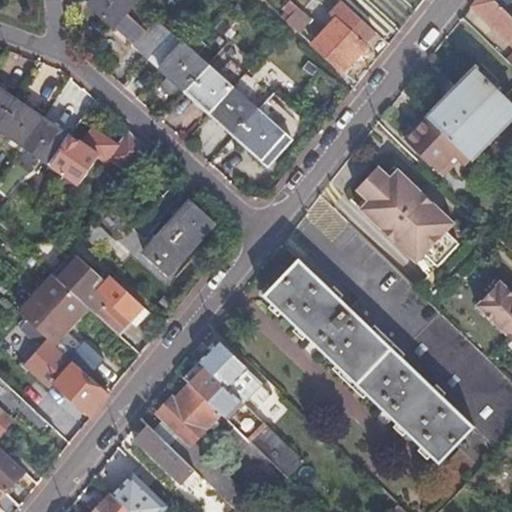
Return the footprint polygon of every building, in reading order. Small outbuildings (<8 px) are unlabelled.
[(136,1),(135,0),(92,0),(89,4),(150,56),(170,34),(171,32),(157,19),(136,1)] [(511,66),(511,19),(492,0),(476,0),(472,6),(511,46),(511,53),(506,60),(511,65),(511,66)] [(342,1),(335,9),(366,37),(373,29),(342,1)] [(298,31),(310,18),(299,8),(286,21),(298,31)] [(366,37),(335,9),(330,14),(335,18),(324,30),(355,58),(367,46),(362,42),(366,37)] [(355,58),(324,30),(312,43),(343,71),(355,58)] [(150,56),(148,59),(169,78),(163,85),(172,93),(178,86),(185,92),(207,67),(170,34),(150,56)] [(185,92),(210,115),(233,90),(207,67),(185,92)] [(511,104),(474,67),(426,116),(432,122),(468,157),(472,161),(511,118),(511,104)] [(210,115),(235,137),(258,112),(233,90),(210,115)] [(0,120),(14,100),(0,91),(0,120)] [(41,119),(14,100),(0,120),(0,131),(22,147),(41,119)] [(258,112),(235,137),(260,159),(268,166),(290,141),(283,134),(258,112)] [(22,147),(50,166),(69,137),(41,119),(22,147)] [(468,157),(432,122),(410,145),(443,177),(449,171),(459,160),(469,169),(474,163),(472,161),(468,157)] [(127,175),(148,151),(126,130),(114,146),(90,130),(80,145),(69,137),(50,166),(78,185),(97,157),(105,162),(106,160),(127,175)] [(393,166),(386,175),(390,178),(397,170),(393,166)] [(390,178),(386,175),(377,167),(356,190),(364,198),(368,202),(360,210),(415,263),(424,255),(436,268),(460,243),(447,231),(454,224),(397,170),(390,178)] [(368,202),(364,198),(356,206),(360,210),(368,202)] [(165,228),(191,251),(213,225),(188,202),(165,228)] [(86,237),(107,256),(118,244),(96,226),(86,237)] [(168,277),(191,251),(165,228),(150,244),(142,253),(168,277)] [(87,307),(123,339),(135,326),(141,331),(153,317),(147,312),(110,278),(106,282),(80,258),(58,282),(87,307)] [(264,296),(436,462),(472,426),(298,260),(264,296)] [(21,314),(28,321),(54,344),(87,307),(58,282),(55,279),(21,314)] [(476,306),(508,337),(508,336),(511,339),(511,293),(500,282),(476,306)] [(475,363),(474,339),(452,340),(451,315),(428,316),(430,362),(460,361),(461,392),(499,391),(498,362),(475,363)] [(55,383),(92,418),(110,395),(54,344),(28,321),(20,330),(66,371),(55,383)] [(220,343),(201,363),(244,405),(263,384),(220,343)] [(227,421),(244,405),(201,363),(184,380),(190,386),(222,416),(227,421)] [(47,444),(57,432),(0,379),(0,437),(0,438),(18,418),(47,444)] [(159,415),(161,418),(192,447),(195,443),(222,416),(190,386),(176,401),(174,399),(159,415)] [(218,494),(231,480),(195,443),(192,447),(161,418),(150,430),(204,481),(218,494)] [(272,464),(287,478),(303,461),(266,426),(250,443),(272,464)] [(147,427),(134,442),(135,443),(182,486),(190,477),(198,486),(204,481),(150,430),(149,429),(148,428),(147,427)] [(256,480),(272,464),(250,443),(236,430),(220,446),(256,480)] [(0,488),(6,494),(26,473),(0,448),(0,488)] [(218,494),(236,511),(265,511),(231,480),(218,494)] [(130,511),(113,495),(97,511),(130,511)]
